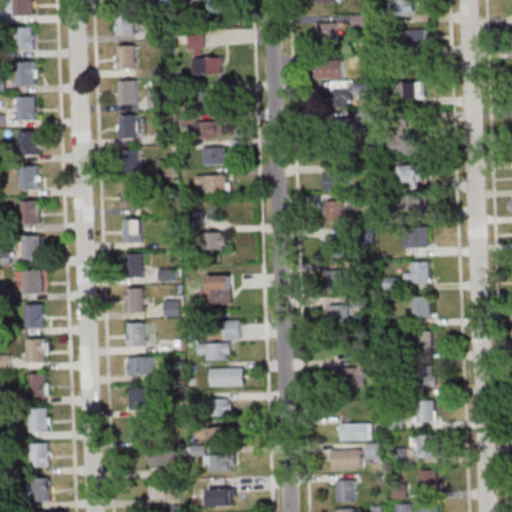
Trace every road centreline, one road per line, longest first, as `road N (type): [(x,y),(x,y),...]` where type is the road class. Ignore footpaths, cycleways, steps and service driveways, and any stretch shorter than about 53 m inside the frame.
road 1 (residential): [(489,511),(468,0)]
road 2 (residential): [(290,511),(270,0)]
road 3 (residential): [(94,511),(75,0)]
